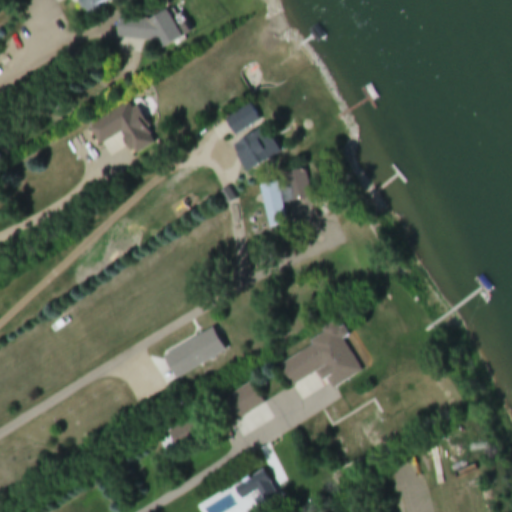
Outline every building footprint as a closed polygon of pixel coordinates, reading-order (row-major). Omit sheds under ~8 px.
[(70,0),(83,19),(110,0),(70,0)] [(117,19),(116,40),(156,44),(160,53),(180,43),(167,13),(149,22),(117,19)] [(132,159),(155,148),(133,103),(87,126),(97,147),(121,136),(132,159)] [(281,159),(263,125),(245,135),(263,168),(281,159)] [(277,185),(259,189),(268,232),(287,228),(277,185)] [(280,364),(292,387),(322,372),(332,390),(367,372),(341,321),(326,329),(331,339),(280,364)] [(229,354),(218,330),(166,355),(177,378),(229,354)] [(233,425),(268,405),(255,383),(220,403),(233,425)]
